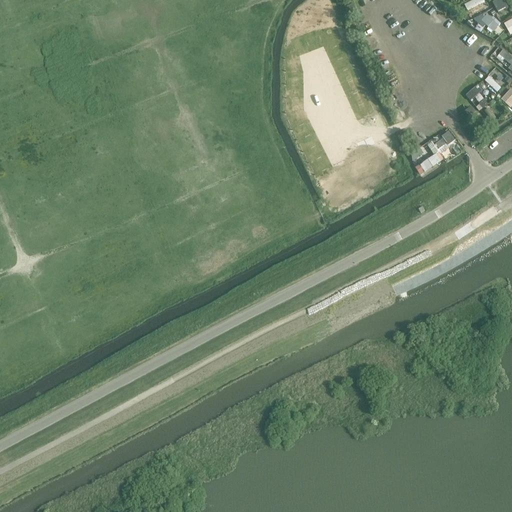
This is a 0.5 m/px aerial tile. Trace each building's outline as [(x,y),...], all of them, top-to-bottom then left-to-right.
[(485,3),(483,0),(476,0),(464,6),(467,13),(479,6),(485,3)] [(504,0),(500,0),(493,4),(498,14),(509,9),(504,0)] [(474,11),(468,15),(472,21),(478,17),(474,11)] [(488,16),(482,23),(493,33),(501,25),(494,19),(492,21),(488,16)] [(511,59),(504,52),(499,57),(511,67),(509,70),(511,72),(511,59)] [(489,78),(485,82),(498,94),(502,90),(489,78)] [(478,87),(467,97),(472,103),(483,93),(478,87)] [(511,110),(511,109),(511,91),(502,102),(511,110)] [(484,101),(479,106),(484,111),(489,106),(484,101)] [(485,113),(495,123),(500,119),(489,108),(485,113)] [(475,114),(472,109),(467,113),(470,117),(475,114)] [(435,157),(415,170),(421,178),(444,162),(440,156),(450,149),(449,148),(456,143),(450,134),(442,139),(444,141),(435,147),(433,144),(428,147),(435,157)]
